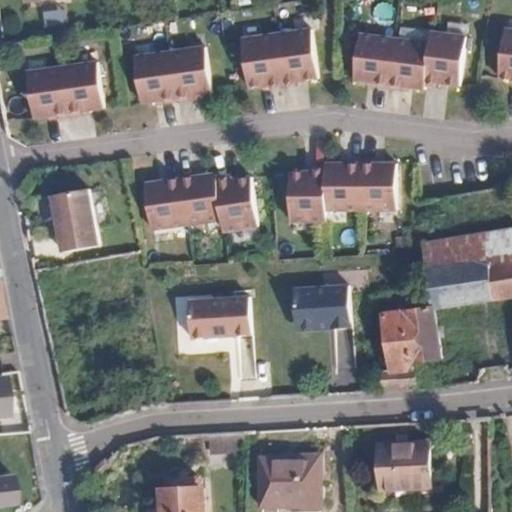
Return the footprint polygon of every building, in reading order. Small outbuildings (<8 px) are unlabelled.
[(300,81),(306,80),(320,78),(313,29),(243,39),(250,89),(264,87),(270,86),(270,89),(301,84),(300,81)] [(511,29),(506,29),(500,78),(511,79),(511,29)] [(447,83),(462,85),(468,35),(428,31),(428,41),(360,35),(356,80),(370,82),(375,82),(375,86),(406,89),(406,86),(412,87),(426,89),(427,84),(442,86),(442,83),(447,83)] [(193,96),(198,96),(213,94),(206,47),(135,58),(142,104),(157,102),(162,101),(163,104),(193,100),(193,96)] [(85,112),(90,111),(105,109),(98,63),(27,73),(34,119),(49,117),(54,117),(55,119),(85,115),(85,112)] [(329,222),(329,211),(399,211),(399,164),(385,164),(378,164),(378,161),(347,161),(347,164),(341,164),(327,164),(326,168),(312,168),(312,172),(306,172),(292,172),(293,222),(329,222)] [(166,182),(161,183),(146,185),(152,231),(223,222),(225,232),(260,228),(253,178),(239,180),(233,181),(233,176),(218,178),(217,175),(202,177),(197,178),(197,175),(166,179),(166,182)] [(90,190),(53,197),(64,254),(101,247),(90,190)] [(33,254),(37,271),(49,269),(45,251),(33,254)] [(437,310),(511,299),(511,261),(488,264),(477,260),(427,269),(433,308),(388,315),(395,367),(383,368),(384,383),(419,381),(417,363),(444,358),(437,310)] [(355,327),(352,284),(296,288),(300,327),(305,330),(355,327)] [(252,297),(190,302),(193,340),(255,335),(252,297)] [(238,379),(255,379),(254,339),(238,339),(238,379)] [(6,375),(0,375),(0,418),(8,418),(6,375)] [(419,381),(384,383),(385,391),(420,389),(419,381)] [(434,441),(384,444),(386,486),(436,484),(434,441)] [(323,456),(273,457),(274,506),(324,505),(323,456)] [(167,481),(168,491),(201,489),(200,478),(167,481)] [(201,489),(168,491),(164,491),(165,511),(206,511),(205,489),(201,489)]
